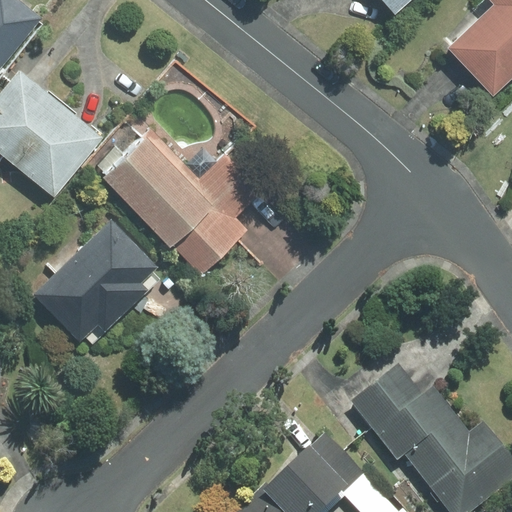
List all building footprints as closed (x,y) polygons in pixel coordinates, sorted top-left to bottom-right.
[(0,0),(0,69),(41,19),(17,0),(0,0)] [(410,0),(383,0),(395,13),(410,0)] [(511,0),(491,0),(496,5),(449,48),(494,96),(511,79),(511,0)] [(0,160),(4,156),(54,196),(102,138),(19,72),(0,95),(0,160)] [(199,181),(151,131),(104,177),(171,246),(173,244),(201,273),(246,230),(234,218),(261,191),(226,155),(199,181)] [(85,337),(93,345),(160,280),(152,272),(157,267),(111,220),(34,295),(80,342),(85,337)] [(398,364),(352,400),(397,457),(405,451),(453,511),(465,511),(511,475),(511,459),(482,422),(470,432),(434,386),(423,395),(398,364)] [(239,511),(326,511),(344,495),(360,511),(403,511),(325,431),(239,511)]
